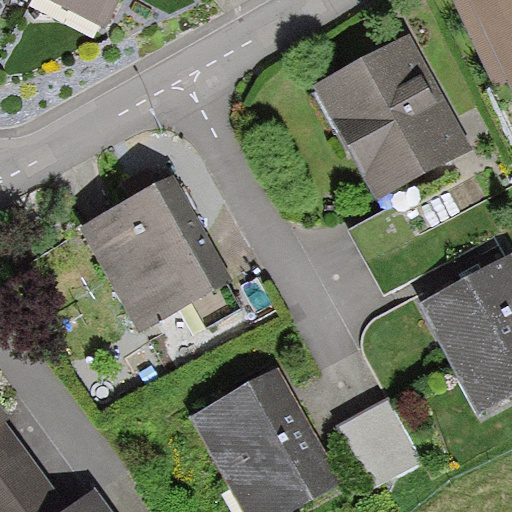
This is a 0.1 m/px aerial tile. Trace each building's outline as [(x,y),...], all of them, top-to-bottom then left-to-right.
[(46,0),(99,26),(112,0),(46,0)] [(511,0),(456,0),(497,85),(510,79),(511,83),(511,0)] [(408,45),(324,89),(376,190),(461,146),(408,45)] [(163,188),(86,233),(140,325),(217,280),(163,188)] [(511,261),(429,305),(482,405),(511,389),(511,261)] [(278,378),(202,419),(252,511),(273,511),(333,480),(278,378)] [(0,419),(0,511),(48,511),(62,502),(0,419)] [(79,511),(101,511),(94,502),(79,511)]
